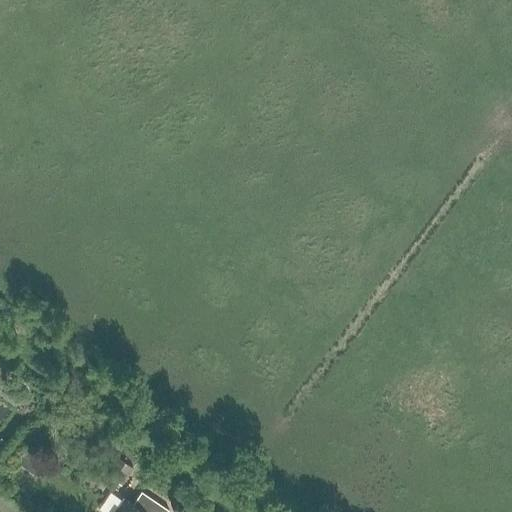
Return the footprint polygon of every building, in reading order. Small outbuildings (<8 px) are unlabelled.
[(2,439),(0,441),(0,455),(8,443),(2,439)] [(29,449),(19,464),(38,477),(48,462),(29,449)] [(116,457),(105,473),(120,484),(132,468),(116,457)] [(166,511),(168,509),(141,490),(132,504),(123,497),(121,500),(112,511),(166,511)] [(111,494),(100,510),(103,511),(112,511),(121,500),(111,494)]
